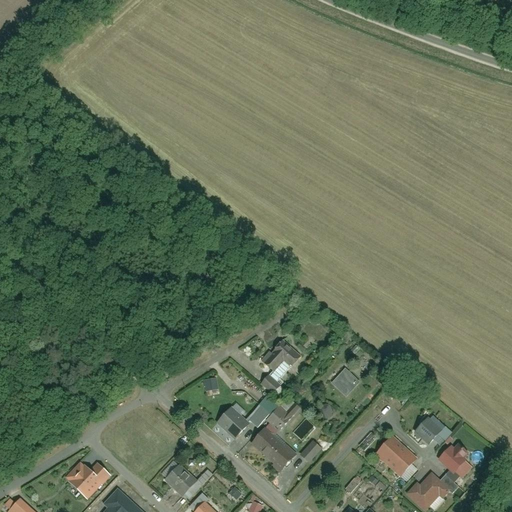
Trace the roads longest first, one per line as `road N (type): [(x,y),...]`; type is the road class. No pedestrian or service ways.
road 1 (residential): [(151,388),(0,250)]
road 2 (residential): [(329,0),(511,68)]
road 3 (residential): [(425,454),(377,415),(284,509)]
road 4 (residential): [(284,509),(151,388)]
road 5 (residential): [(151,388),(265,324)]
